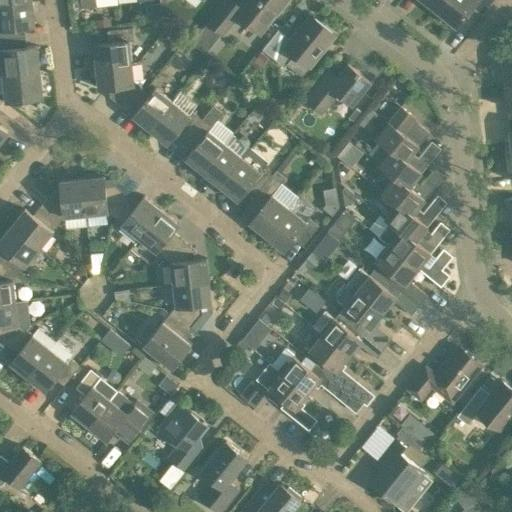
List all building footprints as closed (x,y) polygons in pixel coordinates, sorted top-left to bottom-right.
[(33,25),(30,0),(23,0),(0,2),(0,38),(8,38),(7,27),(33,25)] [(244,0),(239,6),(231,0),(226,0),(209,22),(222,33),(237,14),(259,32),(285,0),(244,0)] [(424,0),(437,10),(444,0),(424,0)] [(444,0),(437,10),(456,25),(472,5),(483,14),(493,0),(444,0)] [(286,64),(301,76),(310,65),(310,66),(335,34),(310,14),(290,39),(277,29),(262,48),(284,66),(286,64)] [(93,43),(96,66),(131,62),(129,41),(134,40),(132,27),(107,30),(108,42),(93,43)] [(0,74),(38,70),(35,45),(9,47),(8,38),(0,38),(0,74)] [(187,41),(180,50),(190,58),(197,49),(187,41)] [(261,53),(253,62),(260,68),(268,59),(261,53)] [(511,58),(502,60),(504,84),(511,83),(511,58)] [(134,83),(131,62),(96,66),(98,88),(108,86),(109,96),(123,107),(139,87),(134,83)] [(335,78),(326,71),(313,87),(303,100),(320,113),(337,92),(352,104),(370,81),(347,63),(335,78)] [(41,97),(38,70),(0,74),(0,75),(3,76),(6,100),(41,97)] [(139,87),(123,107),(150,128),(173,100),(155,86),(149,95),(139,87)] [(267,105),(260,99),(250,112),(258,117),(267,105)] [(176,131),(185,138),(202,118),(192,110),(189,113),(173,100),(150,128),(167,142),(176,131)] [(194,145),(207,129),(210,126),(211,127),(222,113),(213,106),(203,119),(202,118),(185,138),(194,145)] [(388,121),(375,137),(382,142),(390,149),(391,148),(405,160),(406,160),(412,152),(419,144),(428,131),(418,123),(416,125),(411,121),(413,119),(399,108),(388,121)] [(203,171),(225,143),(207,129),(194,145),(185,157),(203,171)] [(351,166),(362,152),(349,141),(338,155),(341,158),(351,166)] [(376,150),(370,157),(382,167),(393,176),(393,175),(405,184),(408,187),(409,187),(421,172),(411,164),(406,160),(405,160),(391,148),(390,149),(382,142),(376,150)] [(225,143),(203,171),(220,185),(242,157),(225,143)] [(250,148),(242,157),(220,185),(237,199),(247,187),(255,194),(271,174),(263,167),(267,162),(250,148)] [(411,164),(421,172),(426,165),(417,157),(411,164)] [(340,179),(351,166),(341,158),(339,160),(337,162),(340,179)] [(276,170),(272,175),(271,174),(255,194),(265,202),(249,222),(267,235),(289,207),(272,194),(281,182),(284,177),(276,170)] [(387,183),(381,191),(388,196),(396,202),(398,203),(411,214),(412,214),(414,210),(418,205),(424,199),(414,191),(409,187),(408,187),(405,184),(393,175),(393,176),(387,183)] [(104,176),(81,178),(85,214),(107,211),(112,216),(128,195),(114,184),(105,185),(104,176)] [(51,191),(40,205),(59,221),(63,216),(85,214),(81,178),(60,180),(60,190),(51,191)] [(417,188),(414,191),(424,199),(424,198),(427,195),(429,192),(426,189),(420,184),(417,188)] [(344,186),(342,189),(344,204),(350,204),(356,196),(344,186)] [(128,195),(112,216),(139,237),(162,209),(144,195),(137,203),(128,195)] [(302,245),(318,225),(308,217),(313,211),(296,198),(289,207),(267,235),(284,249),(293,238),(302,245)] [(398,203),(385,218),(390,222),(392,224),(399,229),(406,234),(414,241),(415,240),(421,233),(427,226),(417,218),(412,214),(411,214),(398,203)] [(10,226),(38,247),(59,221),(40,205),(32,215),(24,208),(10,226)] [(162,209),(139,237),(166,258),(182,238),(172,230),(179,222),(162,209)] [(420,214),(417,218),(427,226),(432,219),(428,215),(423,211),(420,214)] [(390,222),(378,236),(383,240),(387,244),(398,252),(408,260),(417,268),(418,267),(424,271),(430,276),(433,279),(438,272),(434,269),(429,265),(429,266),(426,263),(423,261),(426,257),(430,252),(422,246),(415,240),(414,241),(406,234),(399,229),(392,224),(390,222)] [(333,224),(327,232),(337,240),(343,232),(333,224)] [(0,245),(4,249),(0,254),(0,260),(17,274),(38,247),(10,226),(0,238),(0,245)] [(171,262),(173,283),(209,279),(207,257),(196,258),(195,249),(182,238),(166,258),(171,262)] [(422,246),(430,252),(435,245),(428,239),(422,246)] [(318,243),(311,252),(320,260),(321,260),(324,263),(331,255),(318,243)] [(375,259),(370,265),(419,305),(427,294),(408,279),(417,268),(408,260),(398,252),(387,244),(375,259)] [(13,279),(17,274),(0,260),(0,302),(15,301),(13,279)] [(303,262),(297,269),(303,274),(309,267),(303,262)] [(359,266),(351,276),(347,282),(383,311),(392,299),(411,314),(419,305),(370,265),(370,266),(373,269),(369,274),(359,266)] [(438,272),(433,279),(436,281),(441,285),(445,279),(448,275),(445,272),(441,269),(438,272)] [(212,302),(209,279),(173,283),(175,305),(171,310),(191,326),(202,313),(201,303),(212,302)] [(392,338),(373,322),(383,311),(347,282),(337,294),(336,297),(337,300),(343,305),(338,311),(384,348),(392,338)] [(289,293),(282,288),(276,295),(283,301),(289,293)] [(0,341),(7,347),(28,320),(26,300),(15,301),(0,302),(0,341)] [(183,337),(191,326),(171,310),(144,345),(172,367),(191,343),(183,337)] [(358,342),(376,358),(384,348),(338,311),(334,317),(325,311),(313,326),(321,333),(348,354),(358,342)] [(10,362),(27,376),(55,341),(37,327),(32,334),(25,329),(29,326),(28,320),(7,347),(16,354),(10,362)] [(114,332),(109,328),(101,338),(106,342),(114,332)] [(260,337),(249,328),(240,339),(248,344),(252,348),(260,337)] [(339,366),(348,354),(321,333),(309,347),(327,362),(322,368),(316,363),(315,364),(344,386),(350,391),(358,381),(339,366)] [(243,350),(248,344),(240,339),(236,345),(242,350),(243,350)] [(56,340),(55,341),(27,376),(44,390),(54,378),(63,385),(79,365),(69,357),(72,353),(56,340)] [(431,385),(445,396),(452,387),(459,392),(481,364),(458,345),(447,358),(446,357),(434,372),(425,365),(407,388),(420,398),(431,385)] [(294,356),(281,372),(308,393),(318,381),(336,396),(344,386),(315,364),(311,369),(294,356)] [(145,358),(138,367),(149,375),(156,367),(145,358)] [(71,411),(89,425),(118,389),(91,367),(76,386),(85,394),(71,411)] [(299,404),(308,393),(281,372),(269,387),(286,400),(280,407),(309,430),(317,419),(299,404)] [(251,379),(239,395),(255,408),(268,391),(251,379)] [(456,415),(468,424),(477,412),(498,429),(511,411),(511,388),(501,380),(490,393),(480,386),(456,415)] [(134,402),(118,389),(89,425),(106,439),(114,429),(130,441),(153,411),(137,398),(134,402)] [(176,447),(169,456),(187,470),(203,449),(192,441),(206,424),(179,402),(156,430),(176,447)] [(359,444),(374,456),(391,434),(377,423),(359,444)] [(436,434),(425,425),(415,437),(427,446),(436,434)] [(401,427),(396,433),(418,450),(423,444),(401,427)] [(406,511),(420,493),(411,486),(423,471),(399,451),(404,444),(393,436),(378,454),(388,462),(371,483),(406,511)] [(239,488),(229,481),(248,456),(227,440),(202,471),(212,478),(199,495),(220,511),(239,488)] [(0,484),(1,485),(9,476),(20,485),(41,459),(23,445),(10,462),(0,453),(0,484)] [(454,489),(462,479),(451,470),(443,480),(454,489)] [(290,511),(301,500),(298,498),(300,496),(290,488),(288,490),(280,483),(262,505),(252,497),(239,511),(290,511)] [(492,511),(489,506),(482,511),(476,501),(458,511),(492,511)]
